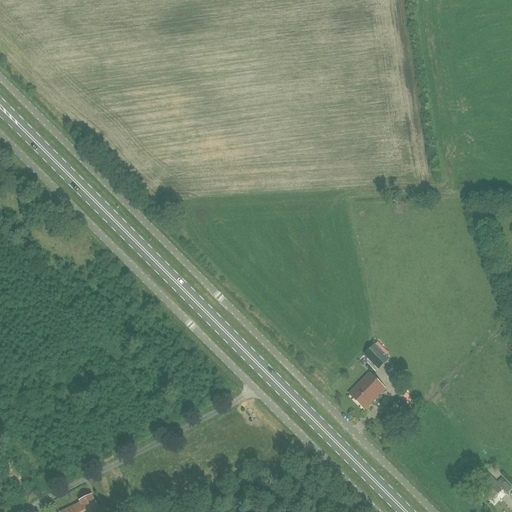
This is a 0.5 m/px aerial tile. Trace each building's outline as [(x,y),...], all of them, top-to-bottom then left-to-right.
[(375,344),(363,355),(378,370),(389,358),(375,344)] [(364,410),(385,389),(369,373),(348,393),(364,410)] [(403,408),(396,416),(405,425),(413,417),(403,408)] [(507,494),(511,489),(502,479),(497,483),(488,474),(476,485),(491,500),(502,489),(507,494)] [(99,511),(91,495),(79,501),(80,503),(60,511),(99,511)]
